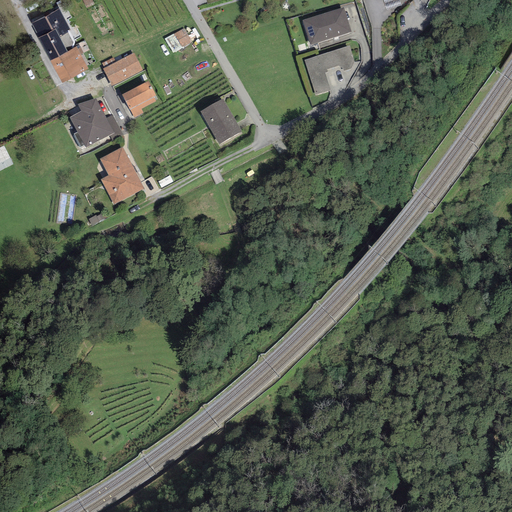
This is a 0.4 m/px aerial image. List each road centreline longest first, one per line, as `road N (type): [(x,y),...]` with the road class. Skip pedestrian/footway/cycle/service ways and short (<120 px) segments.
road 1 (residential): [(196,12),(267,138),(345,97),(377,69)]
road 2 (track): [(267,138),(86,234)]
